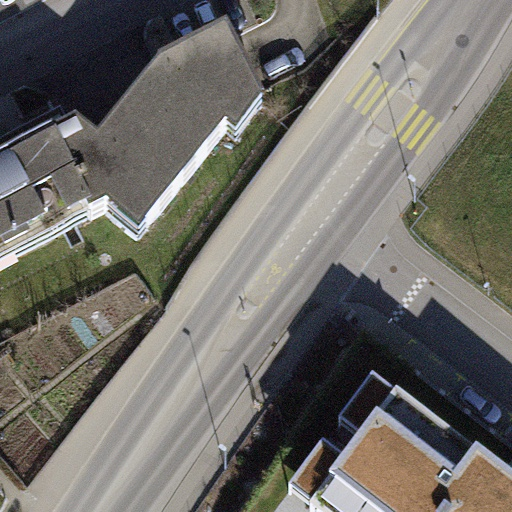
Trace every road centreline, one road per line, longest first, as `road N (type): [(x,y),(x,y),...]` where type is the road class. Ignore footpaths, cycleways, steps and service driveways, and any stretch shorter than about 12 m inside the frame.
road 1 (tertiary): [(100,511),(309,220)]
road 2 (tertiary): [(309,220),(476,0)]
road 3 (residential): [(511,377),(309,220)]
